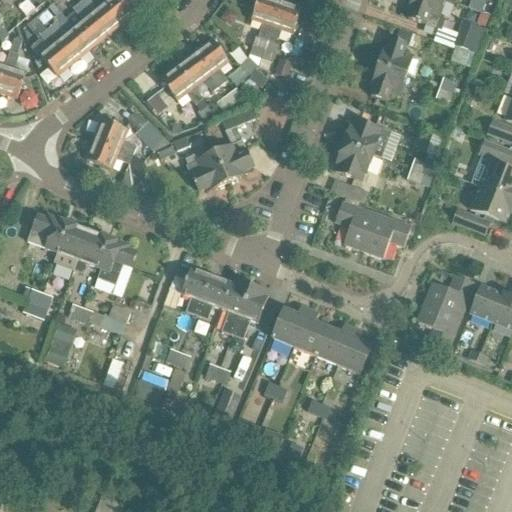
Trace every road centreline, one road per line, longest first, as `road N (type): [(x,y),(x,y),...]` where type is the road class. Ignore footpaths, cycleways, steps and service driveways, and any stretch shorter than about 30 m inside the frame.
road 1 (residential): [(357,0),(266,261),(70,188),(44,176),(35,158)]
road 2 (residential): [(35,158),(41,134),(67,109),(206,0)]
